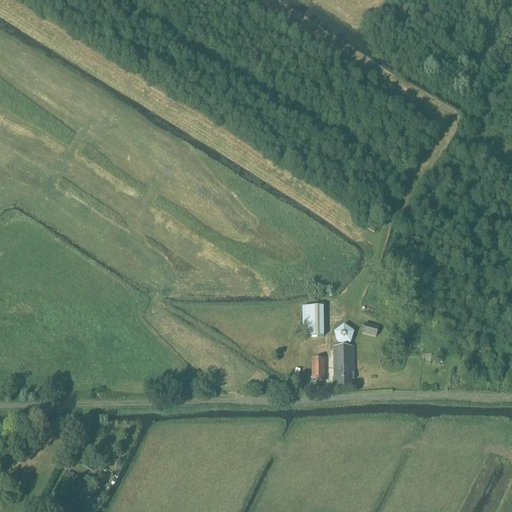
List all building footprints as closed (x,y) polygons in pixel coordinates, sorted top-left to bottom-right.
[(303,338),(324,338),(324,308),(302,308),(303,338)] [(377,338),(380,328),(366,324),(363,335),(377,338)] [(344,326),(334,333),(338,344),(350,344),(354,333),(344,326)] [(334,389),(352,389),(352,381),(353,381),(352,348),(333,349),(334,389)] [(431,365),(431,355),(422,354),(421,361),(425,361),(424,364),(431,365)] [(311,382),(324,381),(324,359),(311,359),(311,382)] [(70,482),(74,475),(68,472),(64,478),(70,482)] [(97,505),(99,506),(101,501),(102,501),(94,497),(90,504),(95,507),(97,505)]
